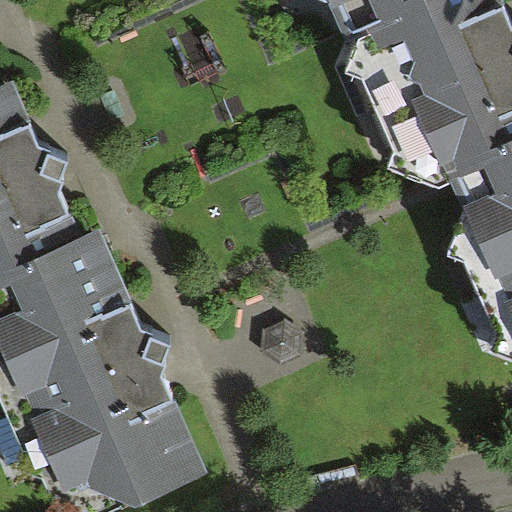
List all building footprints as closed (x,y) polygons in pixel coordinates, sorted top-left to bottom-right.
[(301,0),(303,2),(306,0),(326,0),(343,37),(366,26),(423,0),(301,0)] [(511,39),(494,0),(423,0),(366,26),(376,47),(354,56),(410,185),(431,176),(433,181),(511,146),(511,39)] [(51,169),(34,163),(0,87),(0,272),(68,241),(45,188),(51,169)] [(511,146),(433,181),(465,251),(454,257),(509,378),(511,376),(511,146)] [(157,353),(137,350),(84,232),(68,241),(0,272),(0,432),(25,489),(37,483),(50,511),(119,511),(196,478),(150,380),(157,353)]
